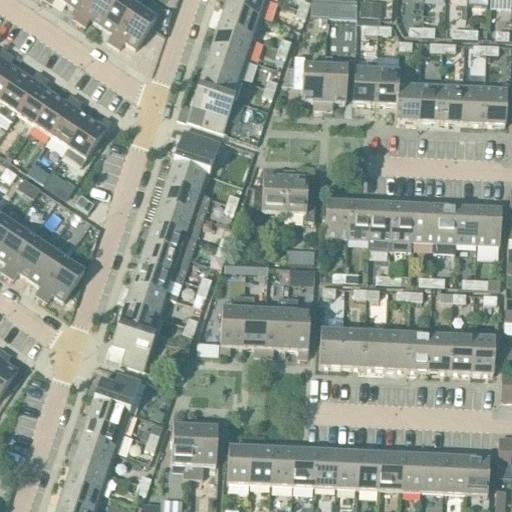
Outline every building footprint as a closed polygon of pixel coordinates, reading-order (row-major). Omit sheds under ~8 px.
[(65,9),(71,0),(46,0),(44,5),(50,9),(55,2),(65,9)] [(78,27),(96,0),(71,0),(65,9),(76,16),(71,23),(78,27)] [(99,32),(120,1),(117,0),(96,0),(78,27),(84,32),(89,25),(99,32)] [(267,4),(255,0),(227,0),(224,12),(260,24),(267,4)] [(112,50),(137,13),(120,1),(99,32),(110,39),(105,46),(112,50)] [(310,4),(310,20),(325,21),(326,5),(310,4)] [(297,14),(306,17),(309,8),(299,5),(297,14)] [(358,22),(380,23),(381,7),(359,6),(358,22)] [(260,24),(224,12),(217,33),(253,45),(260,24)] [(137,13),(112,50),(118,54),(122,47),(134,55),(154,25),(137,13)] [(167,29),(171,16),(163,14),(159,26),(167,29)] [(306,17),(297,14),(294,22),(303,26),(306,17)] [(364,31),(364,40),(377,40),(377,31),(364,31)] [(390,32),(378,31),(377,31),(377,40),(389,41),(390,32)] [(253,45),(217,33),(210,53),(246,65),(253,45)] [(408,33),(407,42),(420,42),(420,33),(408,33)] [(420,33),(420,42),(433,43),(433,34),(420,33)] [(463,44),(463,35),(451,35),(450,44),(463,44)] [(463,35),(463,44),(476,45),(476,36),(463,35)] [(494,37),(494,46),(507,46),(507,37),(494,37)] [(277,53),(287,56),(289,47),(280,44),(277,53)] [(398,47),(397,56),(410,57),(411,47),(398,47)] [(429,48),(428,57),(441,58),(441,49),(429,48)] [(441,49),(441,58),(454,59),(454,50),(441,49)] [(483,60),(484,51),(472,50),(471,60),(483,60)] [(484,51),(483,60),(497,61),(497,52),(484,51)] [(246,65),(210,53),(203,74),(239,86),(246,65)] [(274,61),(284,65),(287,56),(277,53),(274,61)] [(0,105),(19,78),(8,70),(13,63),(7,59),(0,68),(0,105)] [(321,115),(323,72),(302,71),(303,63),(293,63),(292,95),(300,95),(299,107),(312,107),(312,114),(321,115)] [(323,72),(321,115),(331,115),(331,108),(344,109),(344,97),(351,98),(352,98),(353,73),(354,73),(354,66),(345,65),(344,72),(323,72)] [(375,74),(354,73),(353,73),(352,98),(351,98),(351,109),(373,110),(375,74)] [(239,86),(203,74),(196,94),(232,106),(239,86)] [(396,90),(397,75),(375,74),(373,110),(394,111),(395,111),(396,90)] [(0,109),(16,120),(41,82),(35,78),(30,85),(19,78),(0,105),(0,109)] [(33,131),(53,101),(42,93),(47,86),(41,82),(16,120),(33,131)] [(264,94),(273,97),(276,88),(266,85),(264,94)] [(395,111),(394,111),(394,126),(416,127),(418,91),(396,90),(395,111)] [(437,128),(439,92),(418,91),(416,127),(437,128)] [(459,129),(461,93),(439,92),(437,128),(459,129)] [(480,131),(482,94),(461,93),(459,129),(480,131)] [(196,94),(185,126),(222,138),(232,106),(196,94)] [(261,102),(270,105),(273,97),(264,94),(261,102)] [(482,94),(480,131),(503,132),(505,96),(482,94)] [(50,142),(75,105),(68,101),(64,108),(53,101),(33,131),(50,142)] [(66,154),(87,123),(76,116),(81,109),(75,105),(50,142),(66,154)] [(62,161),(80,172),(109,128),(102,124),(98,131),(87,123),(66,154),(67,154),(62,161)] [(178,147),(171,168),(208,180),(218,148),(183,136),(178,147)] [(8,157),(3,164),(8,167),(13,160),(11,159),(8,157)] [(165,188),(201,200),(208,180),(171,168),(165,188)] [(41,175),(34,185),(42,191),(49,180),(41,175)] [(282,219),(284,176),(274,176),(274,182),(261,182),(261,193),(253,193),(251,225),(261,225),(261,218),(282,219)] [(284,176),(282,219),(303,220),(303,227),(312,228),(314,196),(305,195),(306,184),(293,183),(294,176),(284,176)] [(22,184),(15,194),(20,197),(27,187),(22,184)] [(65,187),(56,200),(64,206),(74,191),(66,186),(65,187)] [(165,188),(158,209),(203,224),(210,203),(201,200),(165,188)] [(228,200),(225,209),(235,212),(237,203),(228,200)] [(79,201),(73,209),(86,218),(92,209),(79,201)] [(345,246),(347,209),(324,208),(323,245),(345,246)] [(158,209),(151,230),(196,245),(203,224),(158,209)] [(225,209),(222,217),(232,220),(235,212),(225,209)] [(367,247),(369,210),(347,209),(345,246),(367,247)] [(367,247),(366,256),(388,257),(388,248),(390,211),(369,210),(367,247)] [(410,249),(412,212),(390,211),(388,248),(410,249)] [(432,250),(433,213),(412,212),(410,249),(432,250)] [(453,261),(453,251),(455,214),(433,213),(432,250),(431,260),(453,261)] [(475,252),(476,215),(455,214),(453,251),(475,252)] [(476,215),(475,252),(496,253),(498,216),(476,215)] [(0,222),(0,252),(14,232),(0,222)] [(144,250),(189,265),(196,245),(151,230),(144,250)] [(14,232),(0,252),(0,266),(4,269),(0,275),(0,276),(6,280),(31,243),(14,232)] [(31,243),(6,280),(12,285),(17,277),(28,285),(48,254),(31,243)] [(220,243),(217,252),(227,255),(230,246),(220,243)] [(137,271),(182,286),(189,265),(144,250),(137,271)] [(217,252),(215,260),(224,263),(227,255),(217,252)] [(48,254),(28,285),(38,292),(34,299),(40,303),(65,266),(48,254)] [(299,256),(298,270),(312,270),(312,260),(313,257),(299,256)] [(279,258),(267,258),(267,267),(279,267),(279,258)] [(65,266),(40,303),(46,307),(50,300),(62,308),(83,278),(65,266)] [(244,280),(254,280),(255,268),(244,268),(244,280)] [(130,291),(166,304),(175,307),(182,286),(137,271),(130,291)] [(374,280),(374,290),(387,290),(387,281),(388,275),(378,274),(378,280),(374,280)] [(288,291),(300,291),(301,275),(288,275),(288,291)] [(343,288),(344,279),(331,279),(331,288),(343,288)] [(344,279),(343,288),(356,289),(357,280),(344,279)] [(400,282),(387,281),(387,290),(399,291),(400,282)] [(201,282),(198,291),(207,294),(210,285),(201,282)] [(430,292),(430,283),(417,283),(417,292),(430,292)] [(430,283),(430,292),(443,293),(443,284),(430,283)] [(473,294),(473,285),(461,285),(460,294),(473,294)] [(473,285),(473,294),(486,295),(486,286),(473,285)] [(130,291),(123,312),(160,324),(166,304),(130,291)] [(198,291),(195,299),(204,303),(207,294),(198,291)] [(287,291),(287,294),(286,304),(284,356),(296,356),(295,363),(306,364),(308,318),(295,317),(296,304),(297,291),(287,291)] [(334,303),(334,294),(321,293),(320,302),(334,303)] [(352,295),(352,304),(364,304),(365,295),(352,295)] [(365,295),(364,304),(377,305),(378,296),(365,295)] [(395,297),(395,306),(407,306),(408,297),(395,297)] [(408,297),(407,306),(420,307),(421,298),(408,297)] [(451,308),(451,299),(438,299),(438,308),(451,308)] [(451,299),(451,308),(464,309),(464,300),(451,299)] [(240,354),(243,302),(233,301),(233,315),(220,314),(218,360),(228,360),(229,353),(240,354)] [(482,301),(482,310),(495,310),(495,301),(482,301)] [(262,362),(264,316),(252,315),(253,302),(243,302),(240,354),(252,354),(252,361),(262,362)] [(284,356),(286,304),(276,303),(276,317),(264,316),(262,362),(271,362),(272,355),(284,356)] [(503,316),(511,315),(511,304),(504,304),(503,316)] [(116,333),(153,345),(160,324),(123,312),(116,333)] [(511,315),(503,316),(503,328),(511,328),(511,315)] [(187,323),(184,332),(193,335),(196,326),(187,323)] [(184,332),(181,341),(190,344),(193,335),(184,332)] [(119,369),(142,377),(153,345),(116,333),(110,353),(123,358),(119,369)] [(339,373),(341,337),(319,336),(317,372),(339,373)] [(361,374),(363,338),(341,337),(339,373),(361,374)] [(383,375),(384,339),(363,338),(361,374),(383,375)] [(384,339),(383,375),(404,377),(406,340),(384,339)] [(426,378),(427,341),(406,340),(404,377),(426,378)] [(447,379),(449,342),(427,341),(426,378),(447,379)] [(469,380),(471,343),(449,342),(447,379),(469,380)] [(471,343),(469,380),(491,381),(493,344),(471,343)] [(217,350),(195,349),(195,362),(217,363),(217,350)] [(502,352),(501,364),(511,364),(511,352),(502,352)] [(3,358),(0,362),(0,400),(16,377),(4,369),(9,362),(3,358)] [(92,406),(128,419),(139,386),(116,379),(112,390),(99,385),(92,406)] [(511,382),(500,382),(499,407),(511,407),(511,394),(511,382)] [(128,419),(92,406),(85,427),(121,439),(128,419)] [(154,415),(151,424),(159,427),(163,418),(154,415)] [(191,484),(194,433),(181,432),(182,425),(172,424),(169,470),(182,471),(181,484),(191,484)] [(194,433),(191,484),(201,485),(201,472),(214,472),(216,427),(206,426),(206,433),(194,433)] [(121,439),(85,427),(78,447),(114,460),(121,439)] [(141,435),(138,444),(146,447),(155,450),(161,433),(151,430),(149,437),(141,435)] [(497,444),(496,462),(496,469),(509,470),(510,444),(497,444)] [(114,460),(78,447),(71,468),(107,480),(114,460)] [(143,455),(152,459),(155,450),(146,447),(143,455)] [(247,490),(249,454),(227,453),(225,489),(247,490)] [(269,491),(271,455),(249,454),(247,490),(269,491)] [(290,492),(292,456),(271,455),(269,491),(290,492)] [(312,493),(314,457),(292,456),(290,492),(312,493)] [(334,494),(335,458),(314,457),(312,493),(334,494)] [(355,496),(357,459),(335,458),(334,494),(355,496)] [(377,497),(378,460),(357,459),(355,496),(377,497)] [(398,498),(400,461),(378,460),(377,497),(398,498)] [(400,461),(398,498),(420,499),(422,462),(400,461)] [(441,500),(443,463),(422,462),(420,499),(441,500)] [(463,501),(465,464),(443,463),(441,500),(463,501)] [(465,464),(463,501),(485,502),(487,465),(465,464)] [(107,480),(71,468),(64,488),(101,501),(107,480)] [(138,490),(147,493),(150,484),(140,481),(138,490)] [(96,511),(101,501),(64,488),(58,509),(66,511),(96,511)] [(147,493),(138,490),(135,498),(144,502),(147,493)] [(494,508),(504,509),(504,497),(495,496),(494,508)]
